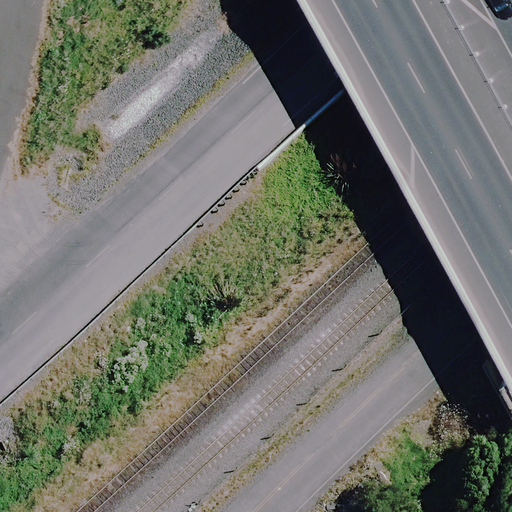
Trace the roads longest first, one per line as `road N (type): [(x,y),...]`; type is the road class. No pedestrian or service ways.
road 1 (unclassified): [(0,354),(373,0)]
road 2 (motorway): [(511,228),(386,0)]
